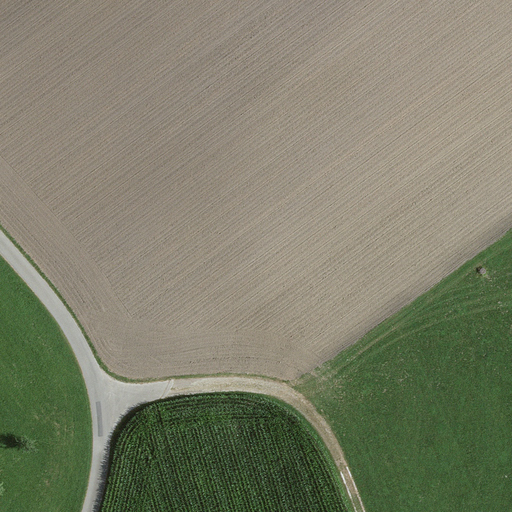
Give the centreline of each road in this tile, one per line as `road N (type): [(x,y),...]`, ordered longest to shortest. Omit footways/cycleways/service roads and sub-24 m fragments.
road 1 (track): [(103,400),(193,381),(267,381),(319,415),(362,511)]
road 2 (unclassified): [(0,245),(66,322),(103,400),(103,458),(91,511)]
